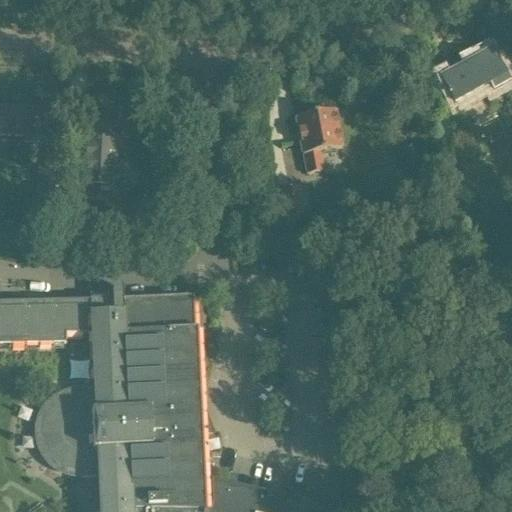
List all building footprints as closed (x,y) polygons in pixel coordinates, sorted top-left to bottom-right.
[(505,87),(486,51),(461,65),(459,60),(447,66),(450,71),(439,77),(454,104),(488,85),(493,94),(505,87)] [(38,143),(40,110),(0,107),(0,135),(25,137),(25,143),(38,143)] [(307,176),(325,173),(321,154),(342,150),(335,113),(297,120),(307,176)] [(116,135),(117,117),(89,115),(84,195),(100,196),(101,186),(113,187),(115,159),(128,160),(130,135),(116,135)] [(57,219),(62,138),(48,138),(45,170),(39,170),(36,217),(48,219),(57,219)] [(281,228),(311,222),(305,190),(275,196),(281,228)] [(66,205),(65,223),(84,224),(85,206),(66,205)] [(36,217),(35,228),(48,229),(48,219),(36,217)] [(123,302),(123,294),(122,292),(122,291),(121,290),(120,289),(118,289),(117,289),(116,289),(114,289),(113,290),(112,291),(112,293),(111,295),(106,295),(107,303),(0,305),(0,348),(65,347),(65,337),(93,336),(95,389),(76,390),(76,396),(74,396),(70,397),(67,398),(64,399),(61,400),(58,402),(56,403),(54,405),(51,408),(50,409),(47,412),(46,414),(45,416),(43,420),(42,424),(41,427),(40,429),(40,432),(40,434),(40,437),(40,442),(41,444),(42,446),(42,448),(43,450),(45,453),(46,456),(48,458),(50,461),(54,465),(56,467),(59,468),(62,470),(64,471),(67,472),(70,473),(73,473),(77,474),(80,474),(81,480),(100,479),(101,511),(300,511),(303,501),(212,480),(211,482),(205,482),(197,333),(194,333),(193,299),(123,302)] [(335,467),(345,467),(342,409),(332,410),(335,467)] [(335,511),(343,482),(319,476),(310,511),(335,511)]
